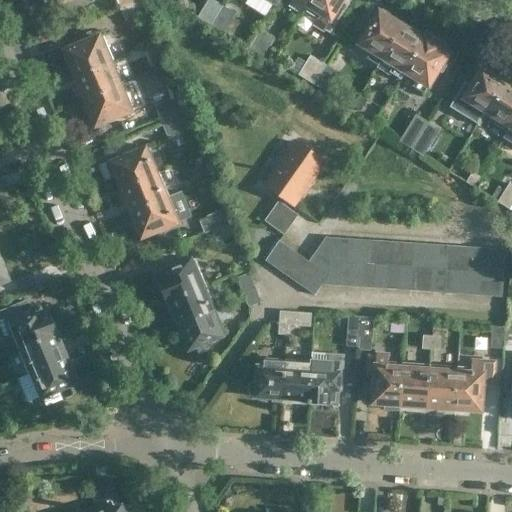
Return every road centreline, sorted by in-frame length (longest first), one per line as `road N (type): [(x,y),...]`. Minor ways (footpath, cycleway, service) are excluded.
road 1 (residential): [(165,447),(0,40)]
road 2 (residential): [(165,447),(511,473)]
road 3 (residential): [(0,461),(165,447)]
